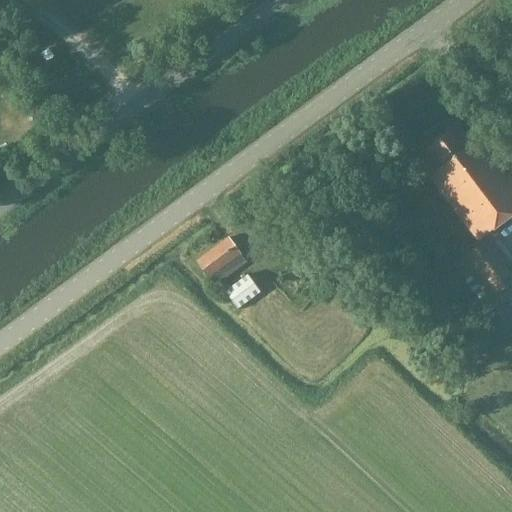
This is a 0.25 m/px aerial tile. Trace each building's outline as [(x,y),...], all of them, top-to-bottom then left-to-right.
[(0,95),(6,105),(16,99),(5,81),(0,84),(0,95)] [(433,170),(426,175),(476,240),(511,212),(511,186),(475,138),(468,143),(456,125),(419,153),(433,170)] [(226,237),(195,260),(215,285),(245,263),(238,254),(239,254),(226,237)] [(511,276),(484,239),(463,255),(451,265),(481,304),(493,294),(494,296),(495,295),(502,307),(500,308),(511,321),(511,276)] [(245,274),(223,291),(236,309),(259,292),(245,274)]
